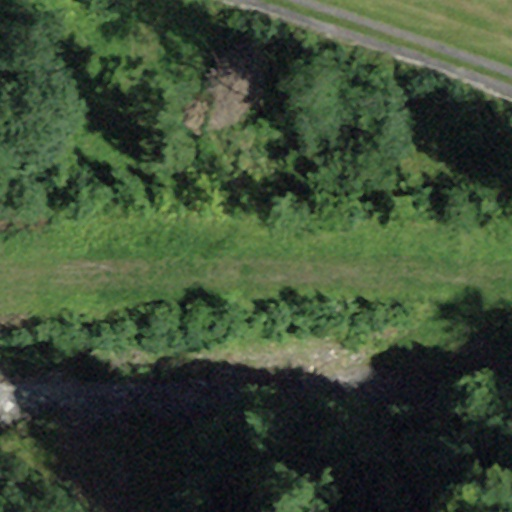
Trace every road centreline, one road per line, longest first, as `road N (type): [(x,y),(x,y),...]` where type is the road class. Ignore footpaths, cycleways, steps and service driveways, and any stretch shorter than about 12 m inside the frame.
road 1 (track): [(0,289),(511,278)]
road 2 (track): [(511,84),(239,0)]
